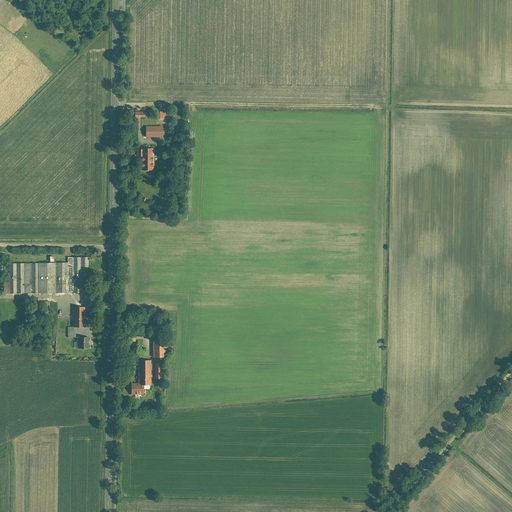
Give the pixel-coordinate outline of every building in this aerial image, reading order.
[(159,111),(159,120),(169,120),(169,111),(159,111)] [(163,126),(147,126),(147,136),(163,136),(163,126)] [(155,170),(154,148),(138,148),(138,156),(141,156),(142,170),(155,170)] [(89,291),(89,257),(69,257),(69,261),(70,291),(89,291)] [(69,261),(9,263),(10,281),(10,292),(70,291),(69,261)] [(85,306),(74,306),(74,326),(76,326),(85,326),(85,306)] [(89,336),(78,336),(78,348),(90,348),(89,336)] [(168,339),(153,340),(154,356),(169,356),(168,339)] [(152,360),(139,360),(139,383),(144,383),(150,383),(152,383),(152,360)] [(132,383),(132,393),(144,393),(144,388),(144,383),(139,383),(132,383)]
